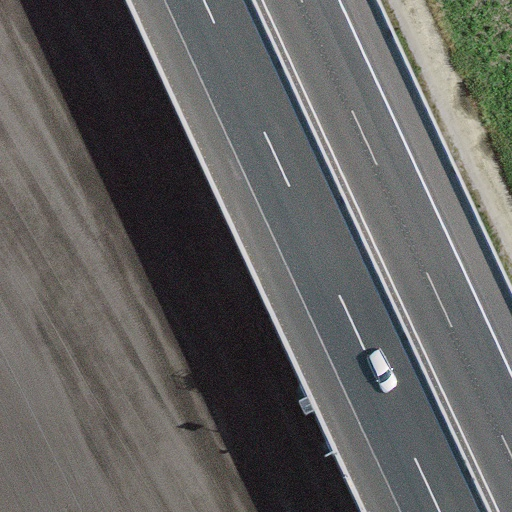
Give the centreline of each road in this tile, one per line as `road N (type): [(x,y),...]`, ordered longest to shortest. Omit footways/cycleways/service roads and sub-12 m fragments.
road 1 (motorway): [(202,0),(436,511)]
road 2 (motorway): [(511,445),(304,0)]
